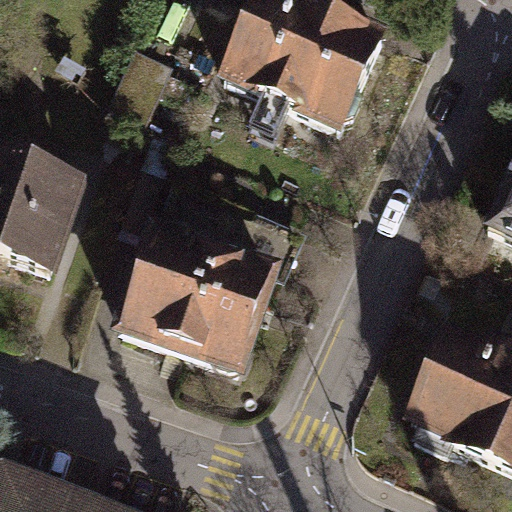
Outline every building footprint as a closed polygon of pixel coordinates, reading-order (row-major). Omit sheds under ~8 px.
[(387,50),(276,0),(267,0),(227,89),(345,142),(387,50)] [(180,77),(141,58),(115,113),(154,131),(180,77)] [(84,195),(0,167),(0,265),(2,263),(56,281),(84,195)] [(511,180),(484,247),(511,258),(511,180)] [(179,190),(126,345),(241,381),(270,287),(278,290),(299,242),(179,190)] [(481,357),(438,339),(396,435),(416,443),(411,454),(452,472),(457,461),(488,475),(511,419),(511,357),(486,346),(481,357)] [(511,419),(488,475),(511,485),(511,419)] [(60,511),(7,491),(0,508),(0,511),(60,511)]
